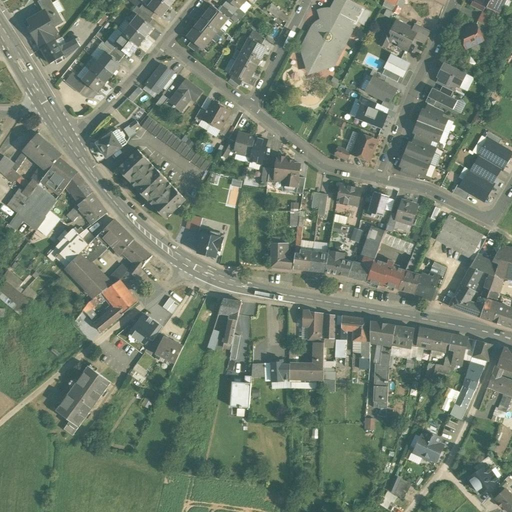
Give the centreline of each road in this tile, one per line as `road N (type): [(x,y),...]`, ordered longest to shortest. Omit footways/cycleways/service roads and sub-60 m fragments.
road 1 (secondary): [(500,336),(219,280),(127,219),(69,140)]
road 2 (residential): [(378,179),(455,0)]
road 3 (residential): [(511,181),(488,219),(437,194),(378,179)]
road 4 (residential): [(378,179),(326,167),(250,109)]
road 5 (residential): [(500,336),(445,471)]
road 6 (residential): [(69,140),(166,42)]
road 7 (residential): [(250,109),(307,0)]
